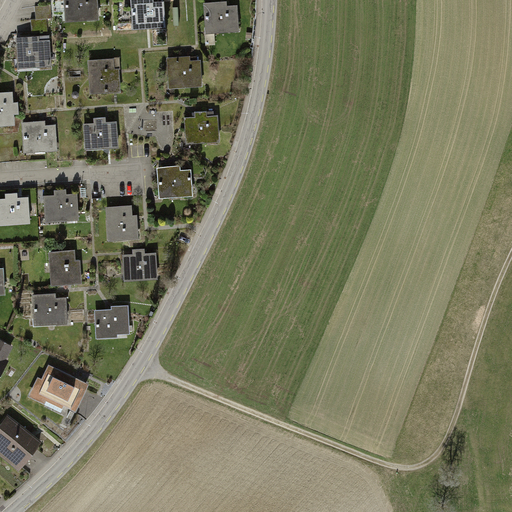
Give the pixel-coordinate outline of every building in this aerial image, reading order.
[(70,0),(72,20),(107,17),(105,0),(70,0)] [(168,3),(140,3),(141,30),(169,30),(168,3)] [(52,18),(53,5),(37,5),(37,23),(47,23),(47,18),(52,18)] [(209,6),(209,35),(246,35),(246,6),(209,6)] [(22,39),(23,71),(57,70),(56,38),(22,39)] [(88,59),(91,92),(121,90),(119,68),(115,68),(114,57),(88,59)] [(175,61),(176,89),(214,89),(213,61),(175,61)] [(0,91),(0,125),(15,124),(14,113),(19,113),(18,101),(14,102),(13,91),(0,91)] [(190,116),(190,147),(225,146),(225,115),(190,116)] [(84,123),(85,148),(119,146),(117,121),(106,122),(106,117),(94,118),(94,122),(84,123)] [(23,122),(25,151),(58,149),(57,124),(46,124),(45,120),(23,122)] [(198,168),(162,170),(164,200),(200,198),(198,168)] [(44,195),(46,220),(79,218),(78,193),(66,194),(66,189),(54,190),(55,194),(44,195)] [(0,197),(0,223),(31,221),(29,196),(18,197),(17,192),(6,193),(6,197),(0,197)] [(106,206),(108,239),(139,237),(137,215),(133,215),(132,204),(106,206)] [(123,254),(125,279),(158,277),(156,252),(145,252),(145,248),(133,249),(133,253),(123,254)] [(50,251),(52,284),(82,282),(80,259),(75,260),(75,249),(50,251)] [(33,294),(34,324),(68,322),(66,297),(56,297),(56,292),(33,294)] [(95,309),(97,336),(118,335),(118,332),(130,331),(128,304),(112,305),(112,308),(95,309)] [(0,376),(9,359),(7,358),(14,345),(0,337),(0,376)] [(36,376),(27,396),(47,406),(51,399),(75,410),(89,381),(49,362),(41,379),(36,376)] [(12,422),(0,436),(0,454),(23,473),(44,448),(12,422)]
